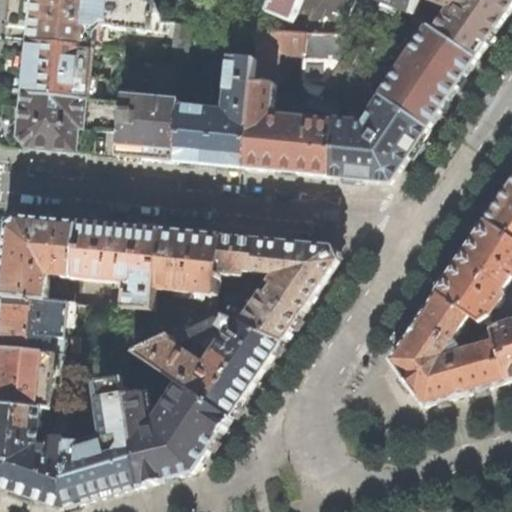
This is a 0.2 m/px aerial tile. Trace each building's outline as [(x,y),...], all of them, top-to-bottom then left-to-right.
[(102,49),(104,27),(107,0),(33,0),(32,13),(29,42),(102,49)] [(154,1),(138,0),(107,0),(104,27),(152,31),(154,1)] [(303,0),(276,0),(271,15),(294,24),(303,0)] [(373,0),(415,16),(421,0),(373,0)] [(511,0),(425,0),(452,10),(437,33),(478,61),(501,29),(511,12),(511,0)] [(191,25),(175,23),(172,52),(188,54),(191,25)] [(455,96),(478,61),(437,33),(431,29),(415,58),(412,57),(384,99),(431,131),(455,96)] [(258,62),(255,85),(277,87),(280,53),(305,55),(307,33),(261,31),(258,62)] [(347,105),(370,121),(384,99),(370,89),(352,78),(356,69),(354,68),(357,60),(364,36),(307,33),(305,55),(303,88),(310,96),(320,99),(329,86),(350,99),(347,105)] [(27,68),(24,94),(88,101),(93,55),(101,56),(102,49),(29,42),(27,68)] [(210,167),(247,171),(255,85),(258,62),(232,60),(229,97),(234,98),(233,111),(228,116),(213,114),(211,112),(183,109),(178,164),(210,167)] [(379,75),(357,60),(354,68),(356,69),(352,78),(370,89),(379,75)] [(274,117),(277,87),(255,85),(247,171),(288,174),(332,179),(338,123),(274,117)] [(85,132),(88,101),(24,94),(21,121),(20,138),(29,150),(79,154),(81,131),(85,132)] [(144,161),(178,164),(183,109),(184,104),(125,98),(119,158),(144,161)] [(431,131),(384,99),(370,121),(366,126),(338,123),(332,179),(394,185),(411,160),(431,131)] [(81,131),(79,154),(93,156),(95,131),(110,133),(113,103),(88,101),(85,132),(81,131)] [(511,189),(490,222),(511,237),(511,189)] [(7,259),(3,297),(49,302),(51,274),(57,269),(64,278),(76,280),(81,225),(11,218),(7,259)] [(465,258),(440,294),(473,317),(483,323),(492,316),(492,309),(501,307),(506,300),(505,294),(511,282),(511,237),(490,222),(465,258)] [(121,229),(81,225),(76,280),(128,285),(126,310),(155,313),(158,290),(164,233),(121,229)] [(193,235),(164,233),(158,290),(218,296),(220,276),(224,239),(193,235)] [(335,249),(224,239),(220,276),(243,278),(244,273),(278,277),(274,283),(277,289),(272,298),(267,295),(245,327),(286,344),(310,308),(341,263),(335,249)] [(410,386),(426,408),(511,384),(499,344),(466,353),(459,344),(457,344),(456,342),(473,317),(440,294),(393,363),(410,386)] [(1,321),(0,330),(0,349),(65,356),(69,326),(76,327),(78,305),(49,302),(3,297),(1,321)] [(260,383),(286,344),(245,327),(226,318),(221,328),(230,334),(208,367),(175,345),(171,337),(137,354),(182,385),(234,420),(260,383)] [(511,383),(511,327),(511,328),(511,330),(506,326),(502,326),(496,332),(499,344),(511,384),(511,383)] [(0,404),(45,409),(52,410),(56,371),(93,374),(92,391),(100,383),(122,362),(65,356),(0,349),(0,404)] [(65,511),(104,501),(142,490),(128,396),(125,380),(100,383),(108,437),(103,444),(91,447),(68,446),(65,511)] [(197,474),(234,420),(182,385),(165,411),(171,417),(160,425),(152,427),(146,394),(128,396),(142,490),(172,481),(197,474)] [(0,489),(21,497),(64,511),(65,511),(68,446),(68,440),(42,438),(45,409),(0,404),(0,489)]
